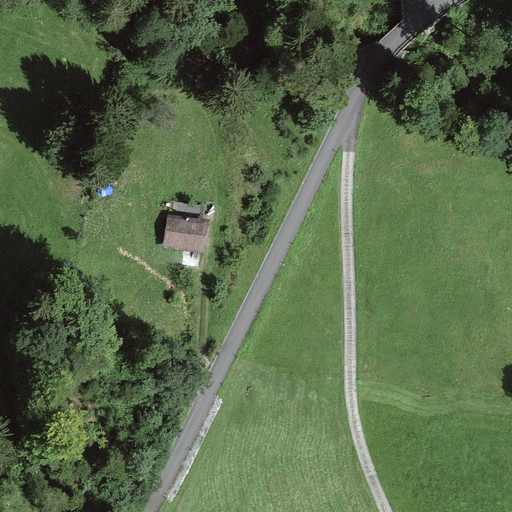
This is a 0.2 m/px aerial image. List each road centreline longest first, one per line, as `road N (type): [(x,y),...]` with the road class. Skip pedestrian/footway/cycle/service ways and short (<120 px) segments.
road 1 (track): [(453,0),(412,29),(366,79),(147,511)]
road 2 (track): [(204,268),(200,361),(209,389)]
